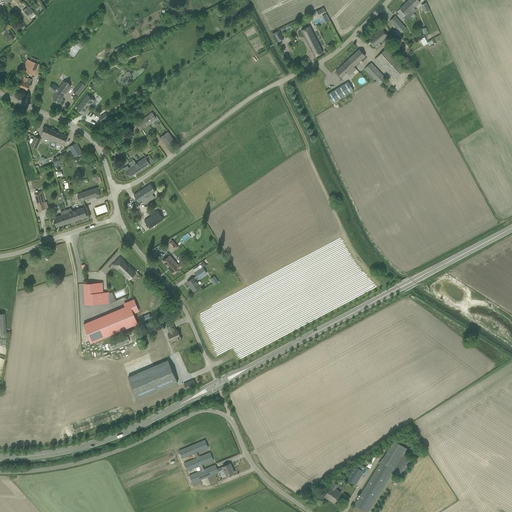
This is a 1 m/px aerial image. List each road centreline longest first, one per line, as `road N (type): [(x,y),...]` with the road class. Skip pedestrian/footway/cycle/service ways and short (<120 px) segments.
road 1 (unclassified): [(111,189),(140,180),(261,91),(325,61),(388,0)]
road 2 (secondary): [(244,370),(511,229)]
road 3 (unclassified): [(0,473),(65,468),(117,452),(199,411),(231,420)]
road 4 (secondary): [(0,457),(106,440),(191,398)]
road 5 (unclassified): [(213,377),(177,295),(131,244),(119,217)]
road 6 (residential): [(111,189),(93,143),(0,93)]
road 7 (unclassified): [(0,257),(119,217)]
road 8 (unclassified): [(308,511),(256,470),(231,420)]
